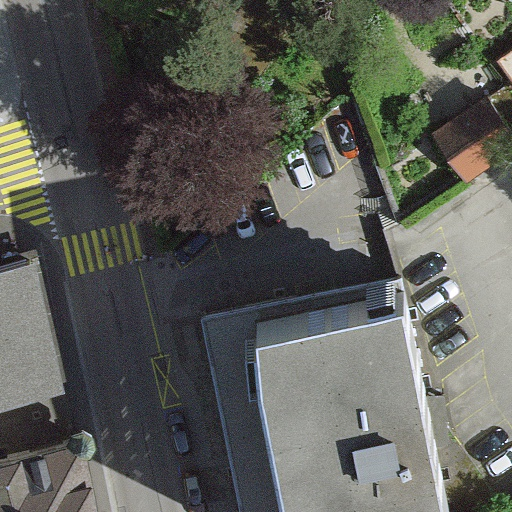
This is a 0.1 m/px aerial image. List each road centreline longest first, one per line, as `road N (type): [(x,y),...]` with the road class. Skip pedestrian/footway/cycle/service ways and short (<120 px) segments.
road 1 (unclassified): [(159,511),(85,162)]
road 2 (unclassified): [(85,162),(48,0)]
